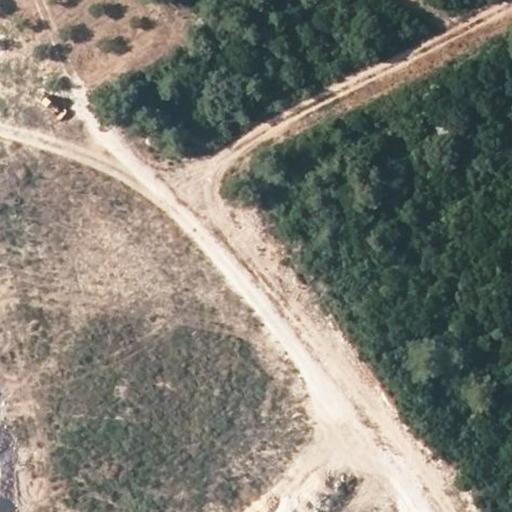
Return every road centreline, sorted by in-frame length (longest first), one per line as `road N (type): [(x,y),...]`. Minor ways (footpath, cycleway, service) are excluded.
road 1 (track): [(423,511),(171,203),(204,169),(304,105),(511,3)]
road 2 (track): [(155,0),(175,20),(145,63),(105,97),(171,203)]
road 3 (track): [(0,136),(158,187)]
